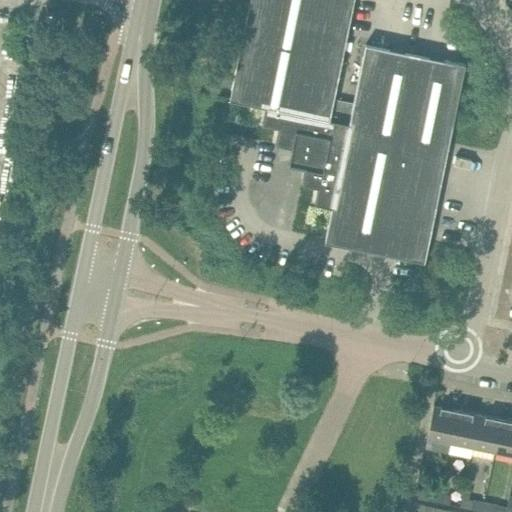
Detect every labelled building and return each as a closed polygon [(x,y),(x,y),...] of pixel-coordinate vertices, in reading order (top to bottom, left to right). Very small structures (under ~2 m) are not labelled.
[(250,0),(230,99),(266,106),(262,123),(279,127),(278,129),(275,143),(293,147),(289,165),(305,168),(302,183),(318,186),(315,203),(332,206),(325,241),(413,259),(424,261),(428,242),(449,143),(465,64),(444,59),(365,43),(353,104),(333,100),(353,0),(250,0)] [(448,451),(450,440),(457,409),(433,404),(427,436),(425,447),(448,451)] [(473,445),(479,413),(457,409),(450,440),(473,445)] [(495,449),(501,418),(479,413),(473,445),(495,449)] [(511,420),(501,418),(495,449),(511,452),(511,420)] [(438,501),(439,492),(416,488),(414,496),(438,501)] [(460,506),(462,497),(439,492),(438,501),(460,506)] [(482,510),(484,502),(462,497),(460,506),(482,510)] [(416,511),(422,511),(424,505),(413,502),(411,511),(416,511)] [(506,511),(507,507),(495,504),(484,502),(482,510),(490,511),(506,511)]
